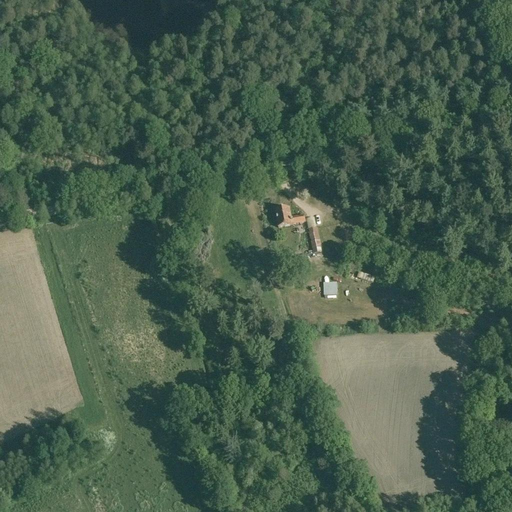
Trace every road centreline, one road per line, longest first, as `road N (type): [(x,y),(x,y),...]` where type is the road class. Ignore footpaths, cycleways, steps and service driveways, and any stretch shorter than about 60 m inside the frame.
road 1 (track): [(511,118),(0,217)]
road 2 (track): [(242,178),(308,400),(362,511)]
road 3 (track): [(511,282),(301,205),(275,164)]
